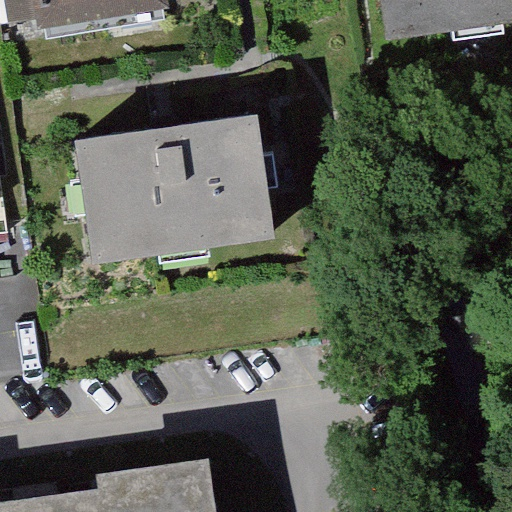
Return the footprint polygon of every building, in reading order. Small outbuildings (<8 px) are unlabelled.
[(49,29),(184,2),(183,0),(12,0),(17,28),(47,22),(49,29)] [(511,0),(375,0),(382,45),(511,27),(511,0)] [(90,264),(277,238),(260,116),(167,128),(73,142),(90,264)] [(0,137),(0,235),(14,234),(0,137)] [(0,511),(211,511),(204,461),(102,477),(104,491),(0,506),(0,511)]
